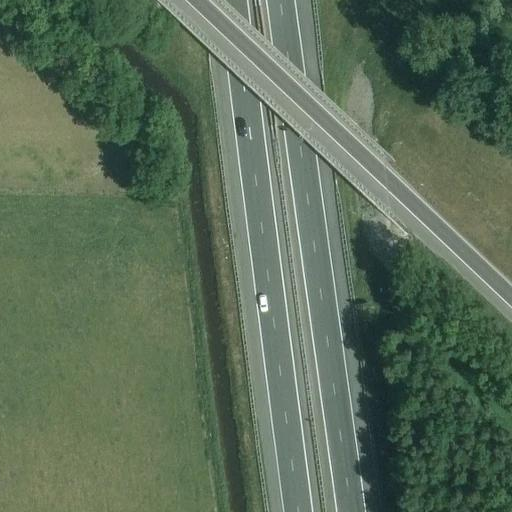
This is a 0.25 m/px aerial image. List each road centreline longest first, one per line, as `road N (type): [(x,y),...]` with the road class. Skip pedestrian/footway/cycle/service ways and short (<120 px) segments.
road 1 (motorway): [(352,511),(284,0)]
road 2 (motorway): [(228,0),(294,511)]
road 3 (trunk): [(195,0),(511,297)]
